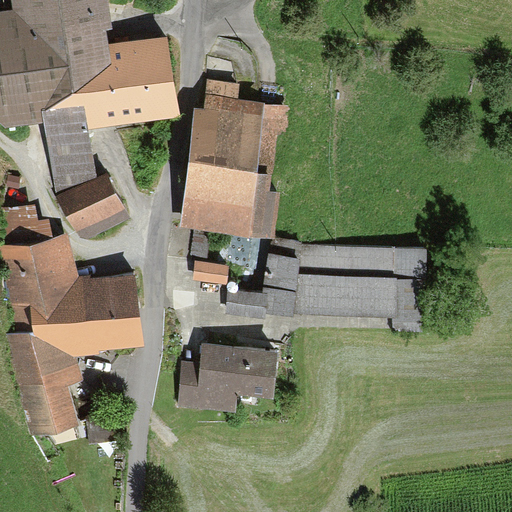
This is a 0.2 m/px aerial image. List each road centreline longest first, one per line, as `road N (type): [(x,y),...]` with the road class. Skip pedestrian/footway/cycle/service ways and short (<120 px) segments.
road 1 (unclassified): [(189,0),(134,511)]
road 2 (track): [(0,147),(88,253),(124,244),(170,213)]
